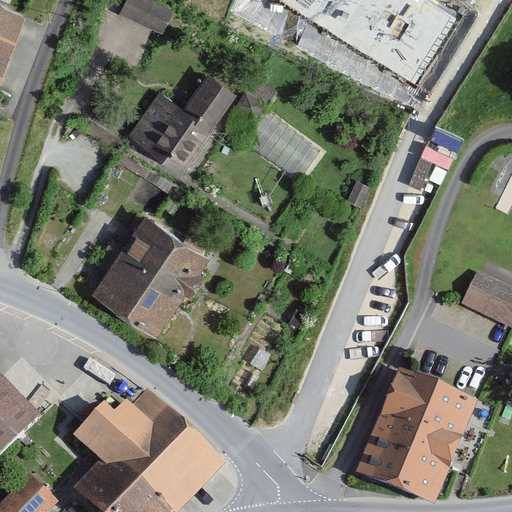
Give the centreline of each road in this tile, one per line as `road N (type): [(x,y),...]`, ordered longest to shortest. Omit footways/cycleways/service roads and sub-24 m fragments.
road 1 (tertiary): [(0,285),(75,320),(222,428),(270,478),(284,511)]
road 2 (residential): [(49,0),(0,217)]
